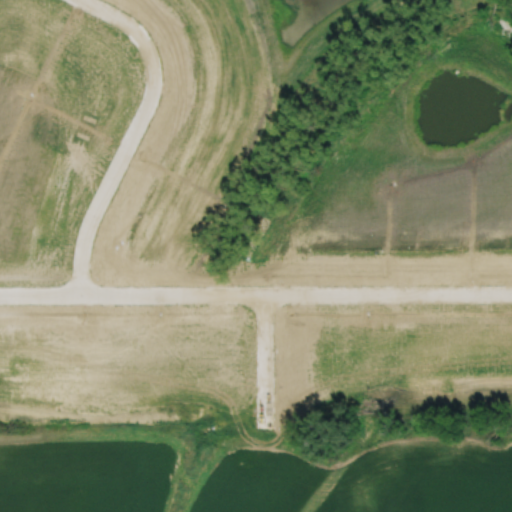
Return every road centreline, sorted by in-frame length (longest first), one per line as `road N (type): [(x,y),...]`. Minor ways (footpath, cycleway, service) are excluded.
road 1 (residential): [(511,293),(0,293)]
road 2 (residential): [(87,0),(135,27),(154,73),(87,227),(81,293)]
road 3 (residential): [(266,427),(265,293)]
